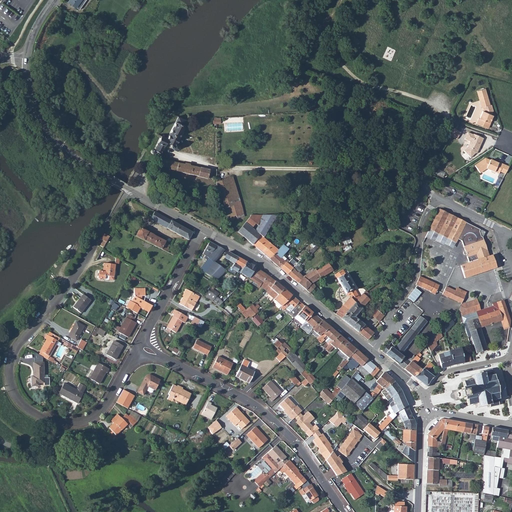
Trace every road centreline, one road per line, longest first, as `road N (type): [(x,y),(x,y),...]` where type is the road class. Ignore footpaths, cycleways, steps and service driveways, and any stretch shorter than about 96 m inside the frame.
road 1 (residential): [(128,190),(18,343),(8,373),(30,411),(74,421),(105,405),(134,354)]
road 2 (track): [(333,0),(309,49),(339,60),(361,83),(406,94),(452,122),(422,180),(426,192)]
road 3 (residential): [(371,351),(411,285),(419,229),(434,203),(511,235)]
road 4 (residential): [(166,361),(259,407),(299,445),(345,511)]
road 5 (tertiary): [(203,228),(371,351)]
road 6 (tertiary): [(26,60),(28,90),(49,135),(128,190)]
road 7 (residential): [(144,335),(203,228)]
